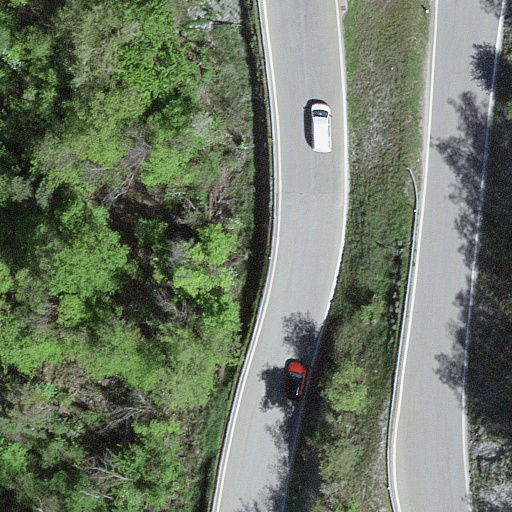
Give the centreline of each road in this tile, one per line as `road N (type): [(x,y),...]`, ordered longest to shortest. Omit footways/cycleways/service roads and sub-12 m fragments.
road 1 (tertiary): [(300,0),(311,218),(250,511)]
road 2 (tertiary): [(433,511),(427,442),(468,0)]
